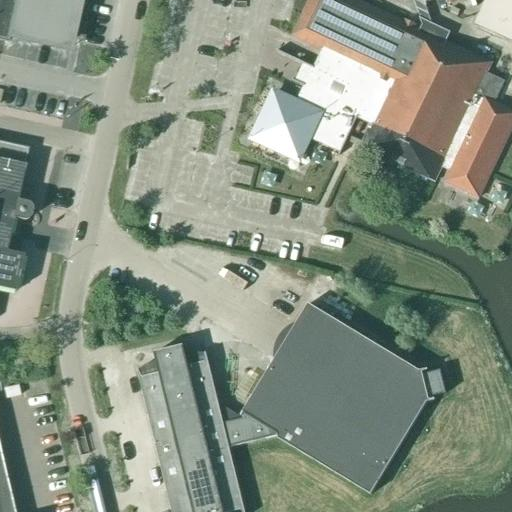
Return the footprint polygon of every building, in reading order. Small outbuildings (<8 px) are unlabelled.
[(0,0),(0,41),(7,43),(9,34),(65,47),(75,0),(0,0)] [(274,95),(253,139),(298,160),(308,138),(340,153),(338,156),(339,156),(357,118),(375,127),(373,131),(369,129),(360,148),(434,184),(442,169),(449,172),(444,183),(478,200),(511,128),(511,112),(495,104),(505,83),(487,74),(492,64),(446,42),(450,34),(433,26),(425,4),(436,0),(412,0),(422,26),(420,30),(417,29),(418,27),(403,20),(402,22),(355,0),(309,0),(292,37),(321,51),(313,68),(277,51),(276,53),(304,66),(296,82),(292,80),(291,82),(304,88),(296,105),(274,95)] [(0,290),(14,294),(23,257),(5,253),(13,220),(21,222),(22,222),(23,222),(24,222),(25,222),(26,221),(27,221),(27,220),(28,220),(29,219),(29,218),(30,217),(30,216),(31,216),(31,215),(31,214),(31,213),(31,212),(31,211),(31,210),(30,210),(30,209),(30,208),(29,207),(29,206),(28,206),(27,205),(26,204),(25,204),(17,202),(28,150),(0,143),(0,290)] [(127,319),(143,316),(140,305),(125,309),(127,319)] [(419,373),(308,305),(241,417),(241,418),(242,418),(243,418),(243,420),(223,424),(206,354),(205,355),(205,363),(188,367),(183,347),(154,354),(159,374),(142,379),(139,372),(138,371),(137,371),(171,511),(237,511),(241,511),(244,511),(229,448),(277,437),(278,439),(277,439),(277,440),(278,440),(371,496),(427,404),(435,402),(435,400),(431,401),(429,401),(428,399),(446,395),(440,372),(423,376),(422,374),(424,373),(428,372),(427,371),(419,373)] [(15,370),(23,368),(21,360),(13,362),(15,370)] [(6,400),(19,397),(17,387),(4,390),(6,400)] [(12,511),(1,464),(0,458),(0,511),(12,511)]
